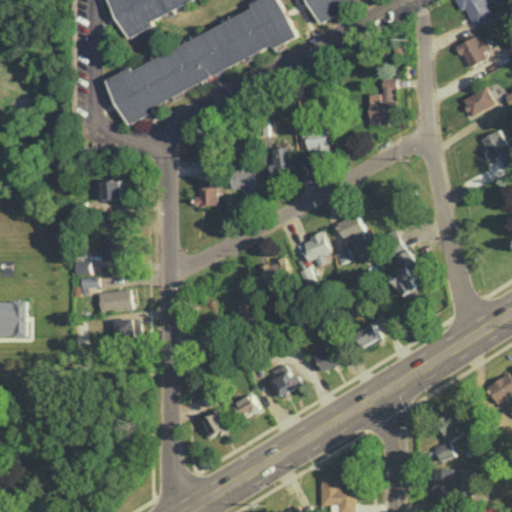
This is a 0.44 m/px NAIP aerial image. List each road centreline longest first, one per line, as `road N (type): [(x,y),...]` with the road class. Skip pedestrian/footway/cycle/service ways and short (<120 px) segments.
road 1 (residential): [(178,511),(161,135)]
road 2 (secondary): [(191,511),(511,313)]
road 3 (residential): [(411,27),(416,144),(475,338)]
road 4 (residential): [(170,275),(416,144)]
road 5 (residential): [(395,0),(179,114),(161,135)]
road 6 (residential): [(161,135),(127,140),(98,120),(93,0)]
road 7 (residential): [(396,511),(396,386)]
